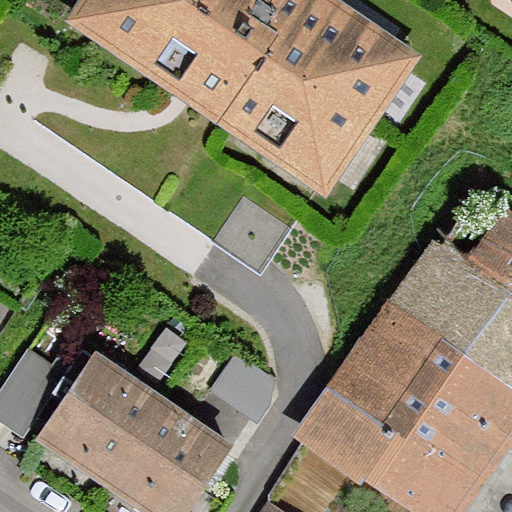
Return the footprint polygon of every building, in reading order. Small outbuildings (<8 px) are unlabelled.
[(408,58),(321,0),(92,0),(81,18),(325,184),(408,58)] [(511,211),(482,191),(445,240),(511,286),(511,211)] [(511,286),(445,240),(399,305),(447,340),(511,386),(511,286)] [(447,340),(399,305),(338,394),(387,428),(447,340)] [(432,511),(451,511),(511,424),(511,386),(447,340),(387,428),(338,394),(308,437),(367,477),(373,470),(432,511)] [(237,348),(219,383),(265,407),(283,372),(237,348)] [(115,473),(162,402),(135,382),(129,390),(93,366),(97,359),(85,350),(55,393),(68,400),(51,428),(115,473)] [(223,453),(187,429),(191,421),(162,402),(115,473),(146,492),(150,485),(187,510),(223,453)]
